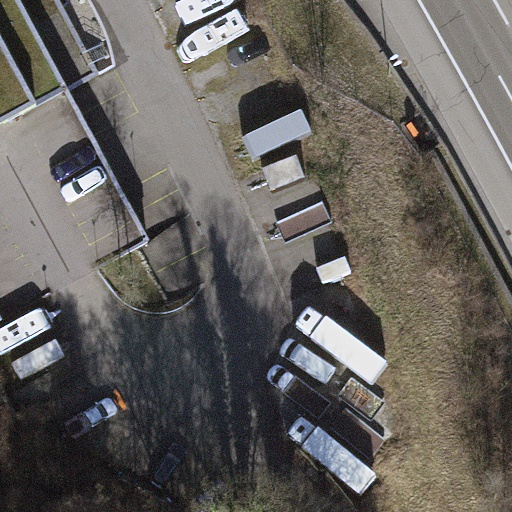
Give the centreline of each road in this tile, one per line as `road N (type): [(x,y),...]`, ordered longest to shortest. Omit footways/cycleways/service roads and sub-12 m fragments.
road 1 (residential): [(102,0),(246,270),(230,350)]
road 2 (track): [(309,511),(239,419),(230,350)]
